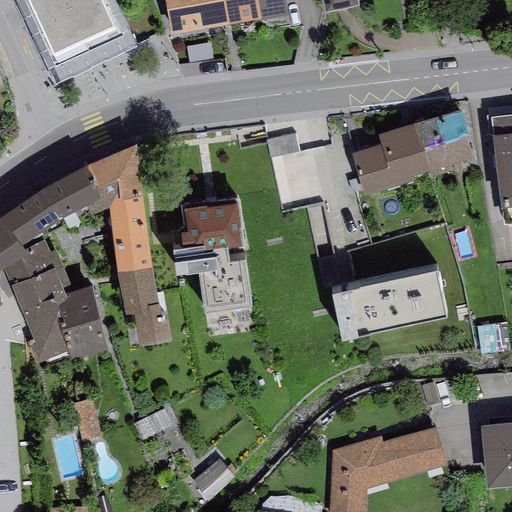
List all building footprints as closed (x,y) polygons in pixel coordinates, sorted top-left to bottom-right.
[(114,0),(14,0),(55,86),(137,48),(114,0)] [(163,0),(171,38),(288,17),(284,0),(163,0)] [(321,0),(325,15),(360,7),(357,0),(321,0)] [(461,98),(413,113),(420,135),(423,135),(431,160),(473,147),(466,126),(469,125),(461,98)] [(420,135),(413,113),(378,124),(381,134),(351,144),(364,187),(413,171),(412,166),(431,160),(423,135),(420,135)] [(136,130),(86,151),(100,182),(87,191),(90,201),(109,194),(113,186),(141,182),(136,130)] [(276,154),(304,150),(301,133),(273,138),(276,154)] [(511,134),(500,136),(510,204),(511,203),(511,134)] [(43,173),(2,202),(23,230),(61,204),(87,191),(100,182),(86,151),(43,173)] [(152,253),(141,182),(113,186),(109,194),(116,258),(152,253)] [(242,199),(189,206),(191,226),(184,227),(187,249),(207,246),(210,270),(250,265),(242,199)] [(0,203),(0,257),(1,257),(27,239),(26,238),(23,230),(2,202),(0,203)] [(44,230),(26,238),(27,239),(1,257),(11,277),(54,256),(56,261),(63,257),(55,240),(49,242),(44,230)] [(152,253),(116,258),(125,301),(134,300),(138,331),(170,326),(166,297),(163,298),(161,289),(158,289),(152,253)] [(54,256),(11,277),(36,333),(28,337),(37,352),(69,343),(57,290),(67,286),(65,281),(56,261),(54,256)] [(434,257),(332,279),(343,329),(445,307),(434,257)] [(91,274),(65,281),(67,286),(57,290),(69,343),(71,349),(108,339),(91,274)] [(511,321),(485,323),(486,350),(511,347),(511,321)] [(91,395),(71,400),(81,438),(101,433),(91,395)] [(162,403),(132,420),(141,437),(172,420),(162,403)] [(511,427),(487,429),(492,486),(511,484),(511,427)] [(366,511),(367,485),(448,464),(439,431),(384,445),(383,442),(338,455),(336,511),(366,511)] [(193,478),(209,495),(235,470),(219,453),(193,478)]
